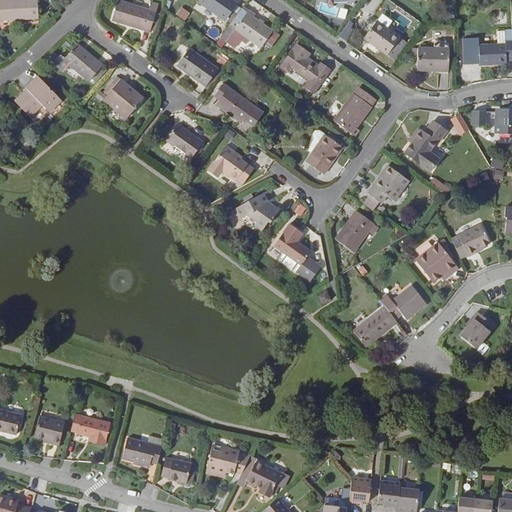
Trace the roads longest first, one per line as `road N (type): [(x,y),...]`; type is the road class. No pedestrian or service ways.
road 1 (residential): [(278,171),(327,206),(405,98)]
road 2 (residential): [(169,511),(0,462)]
road 3 (residential): [(405,98),(271,0)]
road 4 (residential): [(191,106),(72,17)]
road 5 (residential): [(420,364),(427,337),(474,285),(511,270)]
